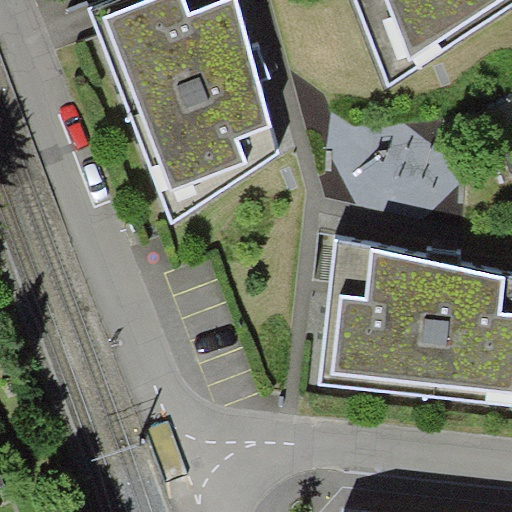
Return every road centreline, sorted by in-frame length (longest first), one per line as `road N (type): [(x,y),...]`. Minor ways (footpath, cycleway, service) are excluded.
road 1 (residential): [(198,477),(15,0)]
road 2 (residential): [(511,467),(295,442),(198,477)]
